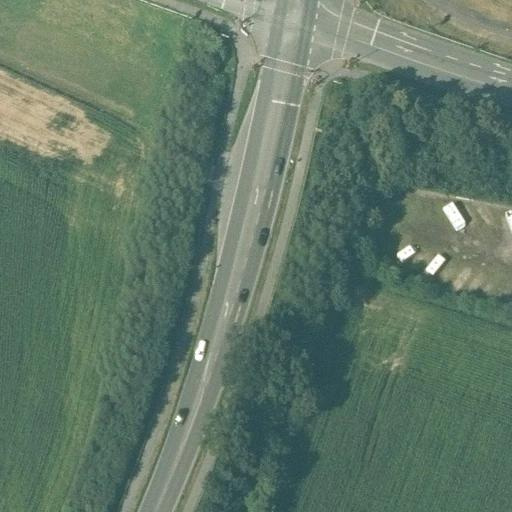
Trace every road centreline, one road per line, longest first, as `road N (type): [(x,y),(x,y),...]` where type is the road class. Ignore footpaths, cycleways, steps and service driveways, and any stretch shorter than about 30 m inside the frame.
road 1 (primary): [(159,511),(227,321),(295,14)]
road 2 (secondary): [(511,83),(295,14)]
